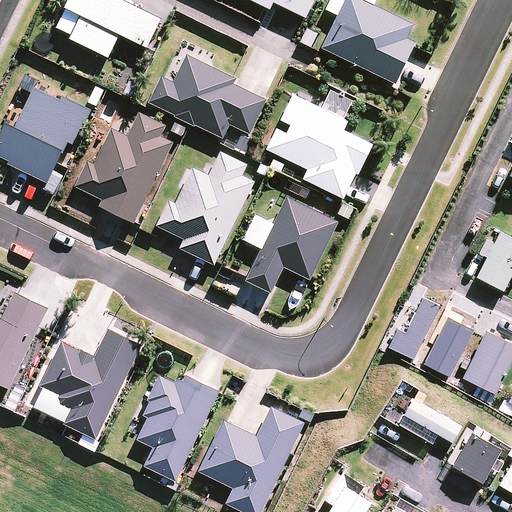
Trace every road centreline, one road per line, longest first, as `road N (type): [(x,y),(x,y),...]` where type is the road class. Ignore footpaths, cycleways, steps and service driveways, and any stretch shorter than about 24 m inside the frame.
road 1 (residential): [(0,221),(247,343),(295,355),(316,346),(356,308),(506,0)]
road 2 (unknown): [(442,133),(183,0)]
